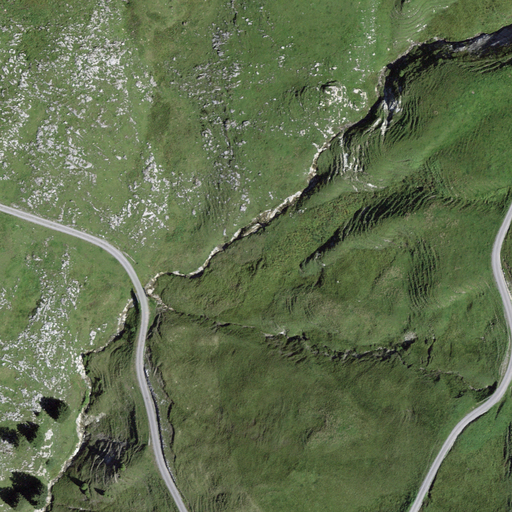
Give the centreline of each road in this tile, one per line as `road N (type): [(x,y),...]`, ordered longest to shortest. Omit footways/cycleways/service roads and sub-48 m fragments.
road 1 (track): [(183,511),(162,469),(140,373),(145,316),(129,268),(98,242),(0,207)]
road 2 (track): [(413,511),(448,442),(496,399),(511,371)]
